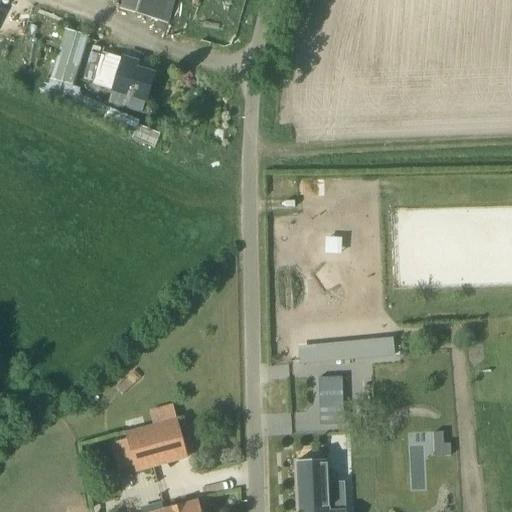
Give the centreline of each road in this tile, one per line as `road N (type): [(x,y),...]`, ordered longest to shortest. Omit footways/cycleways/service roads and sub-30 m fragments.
road 1 (unclassified): [(256,511),(250,152),(266,0)]
road 2 (track): [(250,152),(511,141)]
